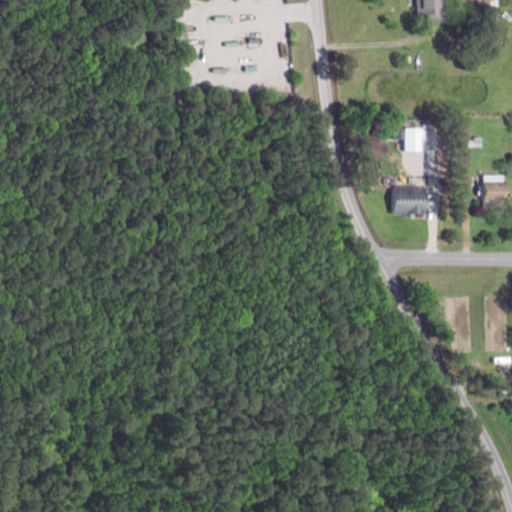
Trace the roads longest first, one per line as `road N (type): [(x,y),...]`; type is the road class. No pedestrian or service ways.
road 1 (residential): [(511,505),(477,425),(359,222),(330,126),(317,0)]
road 2 (residential): [(375,256),(511,258)]
